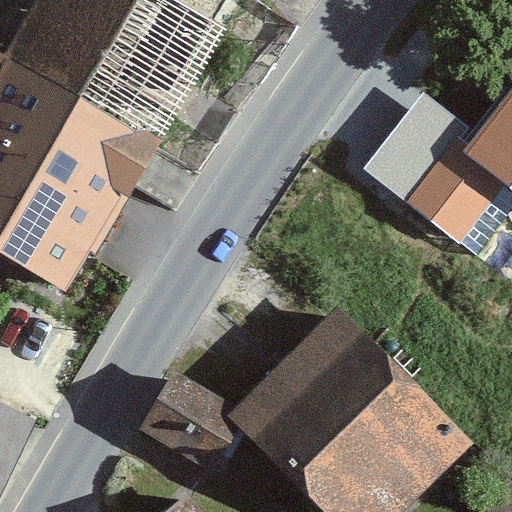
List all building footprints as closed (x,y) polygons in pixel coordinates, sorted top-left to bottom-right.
[(172,0),(48,0),(10,66),(168,156),(237,37),(172,0)] [(10,66),(0,60),(0,273),(76,316),(168,156),(10,66)] [(511,76),(460,143),(511,183),(511,76)] [(499,174),(456,146),(473,118),(418,83),(363,169),(462,232),(499,174)] [(358,313),(233,433),(310,511),(431,511),(493,453),(358,313)] [(0,511),(36,438),(0,420),(0,511)] [(210,511),(183,483),(151,511),(210,511)]
